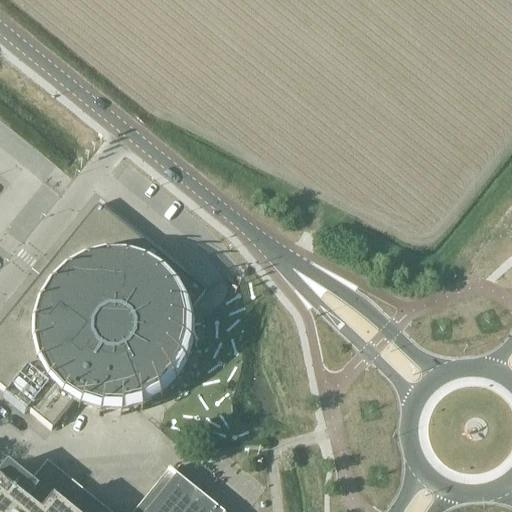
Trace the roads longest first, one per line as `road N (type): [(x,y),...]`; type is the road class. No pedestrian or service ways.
road 1 (unclassified): [(257,239),(0,30)]
road 2 (unclassified): [(442,375),(341,285),(257,239)]
road 3 (unclassified): [(257,239),(418,398)]
